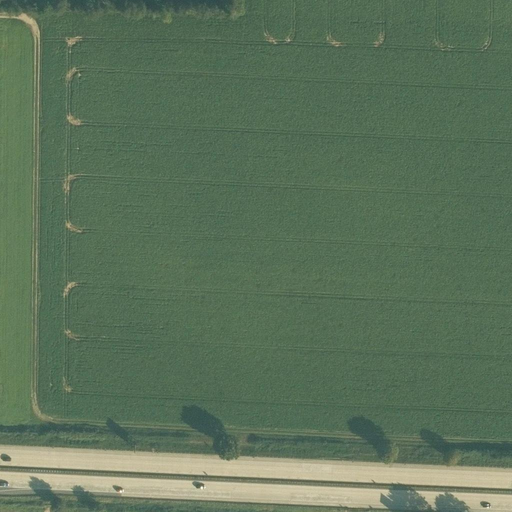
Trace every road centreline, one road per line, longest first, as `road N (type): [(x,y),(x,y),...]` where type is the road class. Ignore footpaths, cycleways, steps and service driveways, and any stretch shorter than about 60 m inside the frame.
road 1 (track): [(0,16),(19,16),(35,29),(36,414),(53,422),(511,445)]
road 2 (motorway): [(0,480),(511,504)]
road 3 (motorway): [(511,481),(0,457)]
